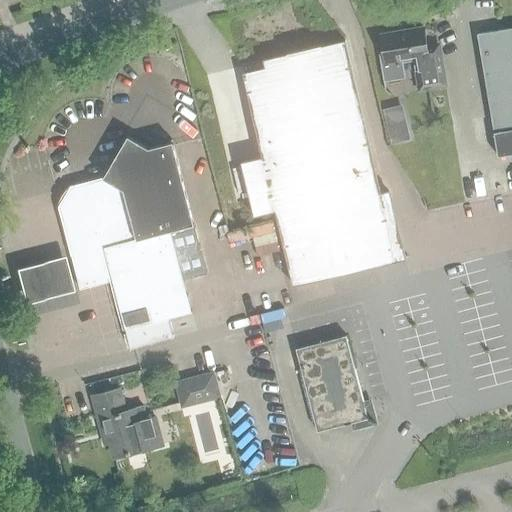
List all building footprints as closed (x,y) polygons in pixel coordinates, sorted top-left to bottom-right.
[(403,76),(400,62),(416,59),(418,71),(415,71),(418,91),(445,87),(442,67),(439,68),(435,47),(427,49),(423,28),(380,36),(383,53),(378,53),(383,80),(403,76)] [(511,154),(511,28),(477,34),(497,157),(511,154)] [(266,69),(243,74),(263,157),(266,170),(246,175),(244,163),(242,164),(256,221),(276,217),(293,284),(295,290),(331,282),(406,263),(390,196),(381,199),(380,195),(359,106),(344,43),(321,47),(321,46),(287,54),(287,55),(264,62),(266,69)] [(402,122),(387,126),(391,141),(406,138),(402,122)] [(67,192),(58,207),(80,290),(112,281),(130,349),(130,350),(134,349),(173,339),(173,338),(168,319),(191,313),(183,279),(206,273),(194,225),(172,140),(170,140),(171,143),(149,149),(128,137),(104,178),(70,187),(67,192)] [(68,259),(16,272),(25,306),(77,293),(68,259)] [(296,349),(317,431),(349,423),(352,433),(377,427),(372,403),(363,405),(346,336),(296,349)] [(174,382),(181,409),(222,399),(215,372),(174,382)] [(155,418),(141,422),(138,409),(125,412),(119,389),(92,397),(104,444),(110,443),(114,458),(143,450),(162,445),(155,418)]
